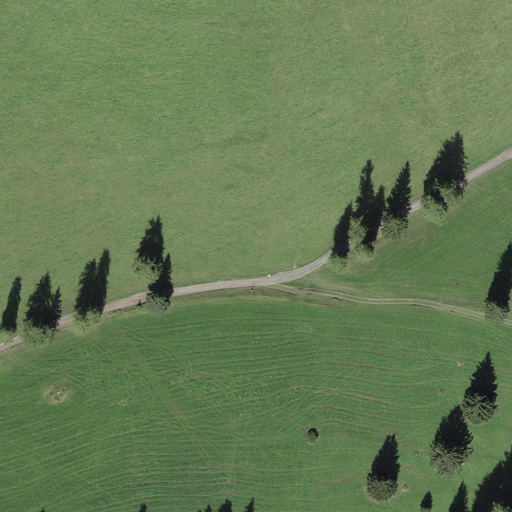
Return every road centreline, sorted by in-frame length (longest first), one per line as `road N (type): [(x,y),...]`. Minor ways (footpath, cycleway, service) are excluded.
road 1 (track): [(256,282),(301,271),(511,155)]
road 2 (track): [(0,347),(119,305),(256,282)]
road 3 (track): [(256,282),(426,302),(511,325)]
